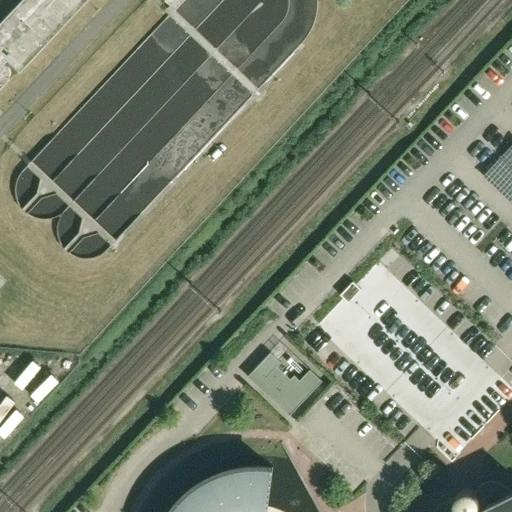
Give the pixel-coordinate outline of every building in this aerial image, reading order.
[(0,95),(90,0),(24,0),(0,26),(0,95)] [(165,0),(174,9),(182,0),(165,0)] [(511,139),(482,173),(511,201),(511,139)] [(340,293),(343,296),(317,325),(437,440),(436,446),(452,461),(460,452),(460,450),(511,395),(511,387),(378,260),(356,283),(353,280),(340,293)] [(253,332),(270,315),(260,305),(243,322),(253,332)] [(22,373),(23,346),(13,345),(12,373),(22,373)] [(54,384),(74,368),(66,357),(45,373),(54,384)] [(294,373),(291,377),(277,364),(266,375),(256,366),(248,374),(258,384),(259,383),(250,374),(256,368),(296,405),(289,413),(290,414),(322,379),(310,368),(300,379),(294,373)] [(0,402),(6,408),(26,388),(7,370),(0,377),(0,402)] [(39,377),(23,392),(33,403),(49,387),(39,377)] [(267,511),(273,467),(254,466),(236,468),(218,473),(202,482),(187,493),(175,507),(171,511),(267,511)] [(480,485),(475,490),(470,488),(464,489),(459,491),(455,495),(453,501),(446,501),(440,504),(435,509),(433,511),(511,511),(511,490),(511,492),(506,486),(500,482),(493,480),(486,481),(480,485)]
